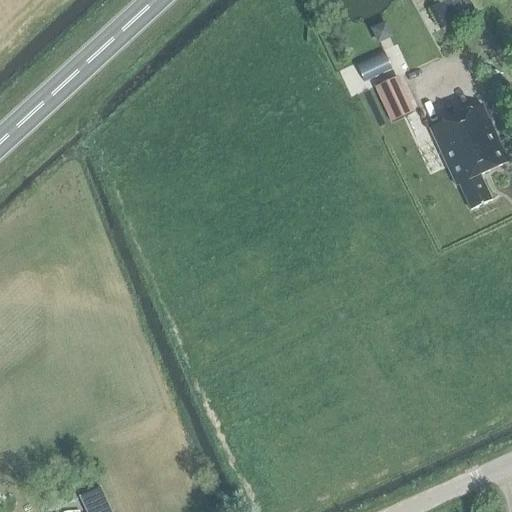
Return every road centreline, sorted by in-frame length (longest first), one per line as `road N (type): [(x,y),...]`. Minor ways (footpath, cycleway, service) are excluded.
road 1 (primary): [(0,141),(155,0)]
road 2 (unclassified): [(401,511),(511,462)]
